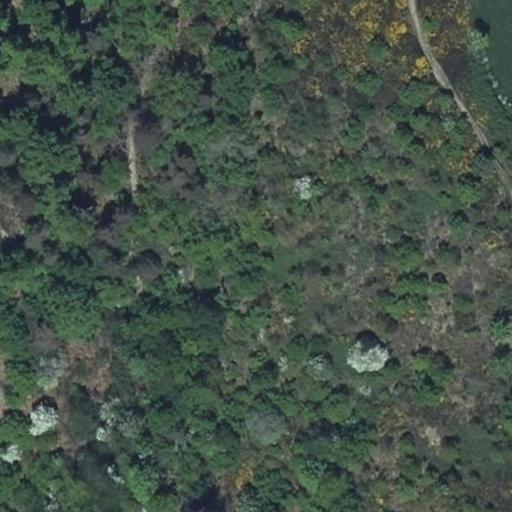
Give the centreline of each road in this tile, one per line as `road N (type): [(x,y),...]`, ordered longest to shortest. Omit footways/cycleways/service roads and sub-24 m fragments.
road 1 (track): [(183,0),(142,83),(129,131),(136,244),(122,284),(86,285),(0,214)]
road 2 (track): [(511,157),(435,41),(422,0)]
